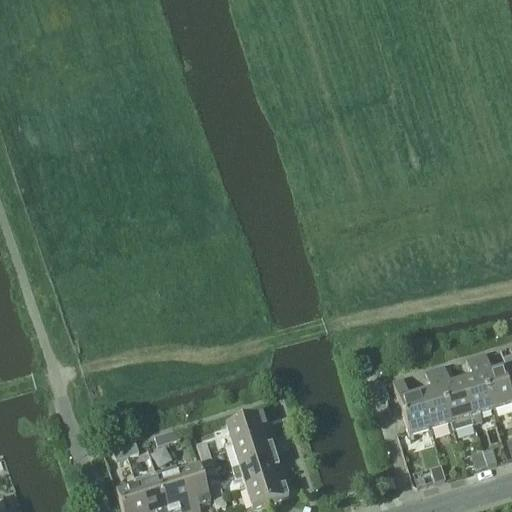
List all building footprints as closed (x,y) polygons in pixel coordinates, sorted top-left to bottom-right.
[(485,357),(475,360),(495,425),(499,424),(497,418),(495,414),(511,408),(511,406),(501,371),(490,375),(485,357)] [(511,358),(502,361),(506,374),(511,372),(511,358)] [(495,425),(475,360),(465,364),(470,380),(460,384),(474,429),(482,427),(479,419),(488,416),(491,415),(495,425)] [(434,373),(453,435),(474,429),(460,384),(449,387),(444,370),(434,373)] [(449,436),(453,435),(434,373),(424,376),(429,393),(418,397),(431,439),(434,438),(433,433),(447,429),(448,433),(449,436)] [(429,440),(431,439),(418,397),(408,400),(402,383),(392,386),(410,444),(414,443),(413,439),(427,435),(429,440)] [(225,429),(232,450),(273,437),(271,430),(266,431),(261,418),(225,429)] [(176,435),(166,438),(169,447),(179,444),(176,435)] [(276,445),(273,437),(232,450),(238,471),(275,459),(271,446),(276,445)] [(157,451),(169,447),(166,438),(154,442),(157,451)] [(196,449),(199,460),(209,457),(205,446),(196,449)] [(135,448),(125,451),(127,461),(138,457),(135,448)] [(115,464),(127,461),(125,451),(112,455),(115,464)] [(491,453),(482,455),(487,471),(496,468),(491,453)] [(475,474),(487,471),(482,455),(470,459),(475,474)] [(213,469),(209,457),(199,460),(203,472),(213,469)] [(279,472),(275,459),(238,471),(232,473),(235,484),(242,482),(245,492),(287,479),(284,471),(279,472)] [(434,487),(444,484),(440,469),(430,472),(434,487)] [(198,471),(178,477),(188,511),(196,511),(197,511),(210,508),(198,471)] [(147,487),(137,490),(143,511),(166,511),(155,477),(145,480),(147,487)] [(157,484),(155,477),(166,511),(188,511),(178,477),(157,484)] [(284,488),(289,486),(287,479),(245,492),(251,511),(253,511),(288,501),(284,488)] [(143,511),(137,490),(126,493),(124,487),(114,490),(120,511),(143,511)] [(213,502),(222,499),(218,487),(209,490),(213,502)] [(218,511),(225,510),(222,499),(213,502),(215,511),(218,511)]
